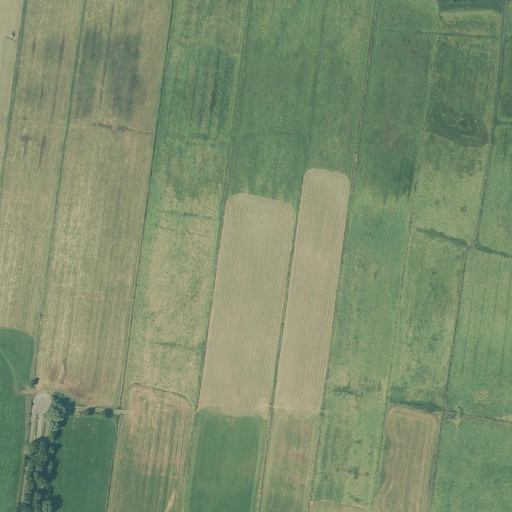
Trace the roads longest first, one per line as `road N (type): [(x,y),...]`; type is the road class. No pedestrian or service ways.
road 1 (unclassified): [(21,511),(36,399),(43,395)]
road 2 (unclassified): [(43,395),(49,405),(41,511)]
